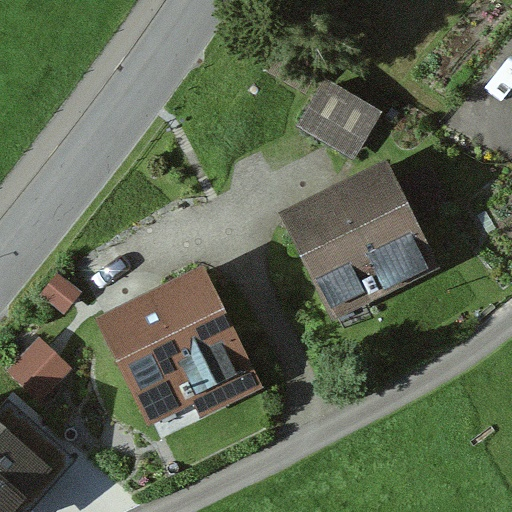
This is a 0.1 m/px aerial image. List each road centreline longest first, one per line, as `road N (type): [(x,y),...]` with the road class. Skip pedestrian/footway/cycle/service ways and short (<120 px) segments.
road 1 (residential): [(167,511),(430,380),(511,323)]
road 2 (tertiary): [(205,0),(0,268)]
